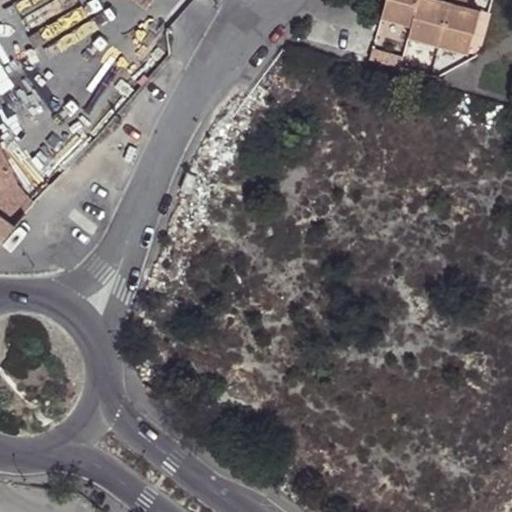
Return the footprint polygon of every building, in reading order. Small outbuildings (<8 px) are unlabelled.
[(386,0),(382,17),(412,25),(409,36),(470,53),(481,11),(466,7),(467,3),(467,0),(435,0),(435,3),(425,0),(386,0)] [(482,7),(467,3),(466,7),(481,11),(482,7)] [(0,183),(2,181),(7,175),(11,171),(0,147),(0,183)] [(189,170),(183,187),(192,191),(199,174),(189,170)] [(30,209),(35,203),(17,186),(11,171),(7,175),(2,181),(30,209)] [(0,212),(16,225),(25,214),(4,198),(0,194),(0,197),(3,200),(0,202),(0,212)] [(0,243),(16,225),(0,212),(0,243)]
